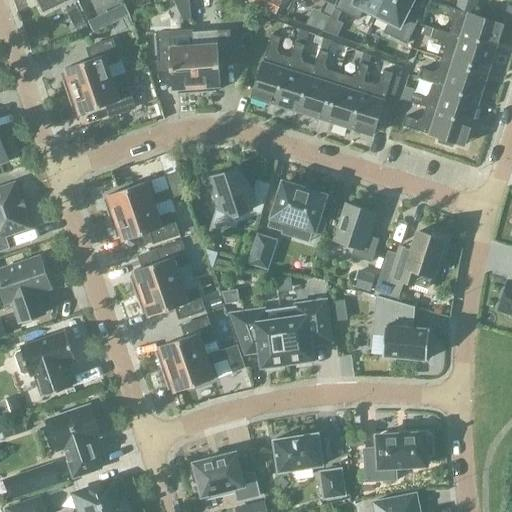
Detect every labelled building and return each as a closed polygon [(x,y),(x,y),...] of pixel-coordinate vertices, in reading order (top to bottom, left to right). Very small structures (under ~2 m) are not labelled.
[(37,0),(43,12),(63,2),(62,0),(37,0)] [(283,0),(282,0),(248,0),(248,1),(276,15),(283,0)] [(308,0),(307,0),(301,13),(317,20),(323,7),(308,0)] [(363,10),(376,16),(383,0),(337,0),(335,5),(334,8),(358,20),(363,10)] [(412,0),(383,0),(376,16),(388,22),(383,33),(407,44),(418,21),(406,15),(412,0)] [(457,0),(455,9),(473,15),(478,0),(457,0)] [(452,22),(449,34),(448,35),(495,49),(502,25),(473,15),(455,9),(441,5),(438,14),(450,18),(452,22)] [(445,46),(441,59),(487,73),(495,49),(448,35),(449,34),(426,27),(423,35),(430,38),(442,42),(445,46)] [(207,46),(193,47),(196,93),(216,92),(216,91),(214,91),(214,86),(220,86),(218,59),(230,58),(228,32),(206,33),(207,46)] [(177,94),(196,93),(193,47),(180,48),(179,35),(157,36),(158,63),(170,62),(172,89),(178,88),(178,93),(177,93),(177,94)] [(251,97),(276,105),(296,43),(295,43),(290,59),(278,55),(276,50),(280,38),(271,35),(251,97)] [(60,75),(67,93),(110,79),(106,66),(119,61),(111,40),(86,49),(90,60),(65,69),(67,75),(62,76),(62,75),(60,75)] [(276,105),(300,113),(320,51),(319,51),(314,66),(302,63),(300,58),(304,46),(296,43),(276,105)] [(300,113),(324,120),(339,74),(326,70),(324,66),(328,53),(320,51),(300,113)] [(420,69),(418,78),(479,97),(487,73),(441,59),(437,71),(433,73),(420,69)] [(324,120),(348,128),(368,66),(359,63),(355,76),(351,78),(339,74),(324,120)] [(373,136),(386,93),(395,96),(400,78),(392,75),(392,74),(383,71),(379,83),(375,86),(363,82),(368,66),(348,128),(373,136)] [(67,93),(73,112),(74,112),(74,110),(78,109),(80,114),(106,106),(110,117),(134,108),(123,74),(110,79),(67,93)] [(133,99),(153,92),(147,76),(127,83),(133,99)] [(413,93),(410,102),(472,121),(479,97),(418,78),(417,78),(433,83),(429,95),(425,97),(413,93)] [(0,82),(0,105),(9,102),(1,82),(0,82)] [(464,146),(472,121),(410,102),(425,107),(422,119),(417,121),(405,117),(402,126),(464,146)] [(141,152),(146,170),(156,167),(151,150),(141,152)] [(110,220),(156,204),(185,194),(178,172),(164,176),(169,190),(155,194),(150,181),(108,195),(110,201),(105,203),(105,201),(103,202),(110,220)] [(230,172),(208,179),(218,208),(214,222),(236,229),(241,214),(251,210),(261,214),(270,185),(256,180),(253,190),(243,187),(239,175),(230,172)] [(5,237),(30,229),(23,210),(25,209),(21,199),(20,200),(14,184),(0,188),(0,252),(10,249),(5,237)] [(274,217),(271,226),(281,229),(284,220),(312,229),(312,230),(314,230),(314,229),(313,229),(323,198),(324,198),(324,197),(323,196),(323,197),(308,192),(309,191),(299,188),(299,189),(284,184),(283,184),(283,185),(273,216),(273,217),(274,217)] [(156,204),(110,220),(116,239),(117,238),(117,237),(121,235),(123,241),(149,232),(153,243),(177,235),(170,213),(160,216),(156,204)] [(371,263),(379,240),(367,236),(375,214),(346,204),(334,241),(354,247),(351,256),(371,263)] [(440,253),(444,254),(449,237),(433,232),(431,236),(418,232),(410,259),(398,255),(390,278),(413,285),(417,272),(432,277),(440,253)] [(257,234),(249,263),(268,269),(277,240),(257,234)] [(129,277),(135,296),(179,281),(175,268),(187,264),(180,242),(155,251),(159,262),(133,271),(135,277),(131,278),(130,277),(129,277)] [(35,294),(51,289),(40,257),(0,270),(0,288),(5,304),(12,302),(19,323),(44,314),(40,301),(38,301),(35,294)] [(375,276),(358,270),(353,287),(370,293),(375,276)] [(179,281),(135,296),(142,314),(143,314),(142,312),(147,311),(149,316),(174,308),(178,319),(203,311),(196,289),(183,294),(179,281)] [(402,289),(380,282),(376,295),(398,302),(402,289)] [(511,283),(508,282),(499,310),(511,314),(511,283)] [(384,356),(424,360),(427,330),(410,328),(412,309),(377,298),(374,334),(386,335),(384,356)] [(296,306),(282,308),(288,364),(296,363),(297,368),(310,366),(310,361),(313,361),(310,336),(329,333),(325,301),(296,305),(296,306)] [(347,320),(344,301),(332,302),(335,322),(347,320)] [(278,365),(288,364),(282,308),(263,311),(263,310),(231,315),(242,346),(259,343),(262,367),(265,366),(266,371),(279,370),(278,365)] [(155,353),(161,372),(205,357),(200,344),(213,339),(206,318),(181,327),(185,338),(159,347),(161,352),(156,354),(156,352),(155,353)] [(62,366),(75,362),(65,331),(20,347),(21,350),(16,351),(14,356),(20,374),(25,376),(29,375),(30,377),(34,376),(41,397),(71,387),(67,373),(65,374),(62,366)] [(237,346),(205,357),(161,372),(167,390),(169,389),(168,388),(173,386),(174,392),(217,378),(212,364),(227,359),(231,373),(244,368),(237,346)] [(76,377),(96,371),(94,362),(74,368),(76,377)] [(22,413),(17,397),(0,402),(0,418),(1,420),(22,413)] [(74,477),(100,468),(93,447),(91,448),(89,440),(100,436),(89,406),(46,421),(56,451),(64,449),(74,477)] [(318,434),(273,440),(278,473),(323,466),(318,434)] [(378,449),(364,450),(366,482),(396,480),(395,467),(426,465),(426,454),(431,454),(431,438),(425,439),(424,434),(377,437),(378,449)] [(190,467),(194,482),(198,481),(202,497),(234,488),(237,502),(260,496),(254,473),(241,476),(235,453),(193,464),(194,466),(190,467)] [(341,470),(320,473),(324,499),(345,496),(341,470)] [(19,497),(52,486),(46,471),(22,479),(23,483),(15,486),(19,497)] [(74,495),(78,506),(74,510),(72,511),(130,511),(131,511),(126,498),(122,499),(116,480),(74,495)] [(415,511),(412,495),(373,503),(374,511),(415,511)] [(7,511),(45,511),(40,497),(6,509),(7,511)] [(266,511),(264,502),(235,509),(235,511),(266,511)]
